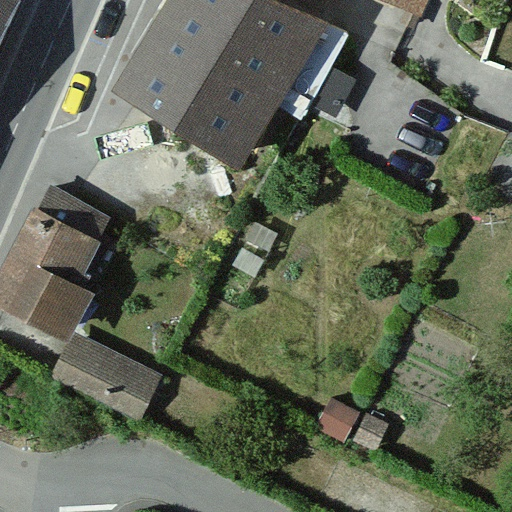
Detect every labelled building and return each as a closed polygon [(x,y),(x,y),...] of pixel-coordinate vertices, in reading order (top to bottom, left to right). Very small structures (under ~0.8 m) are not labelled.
[(0,0),(0,31),(14,7),(1,0),(0,0)] [(267,0),(181,0),(129,85),(246,158),(276,101),(309,118),(353,39),(267,0)] [(390,0),(421,14),(427,0),(390,0)] [(85,240),(45,218),(14,273),(5,293),(51,319),(64,295),(57,291),(85,240)] [(73,360),(63,379),(138,417),(159,376),(84,338),(73,360)] [(339,404),(325,431),(352,445),(366,417),(339,404)] [(376,420),(364,442),(380,450),(392,428),(376,420)]
